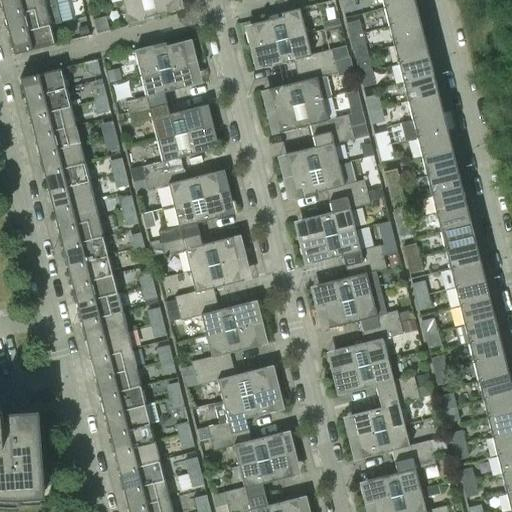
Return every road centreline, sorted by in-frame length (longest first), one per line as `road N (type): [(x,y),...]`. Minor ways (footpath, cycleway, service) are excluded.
road 1 (residential): [(337,511),(212,0)]
road 2 (residential): [(98,511),(0,126)]
road 3 (residential): [(511,268),(445,0)]
